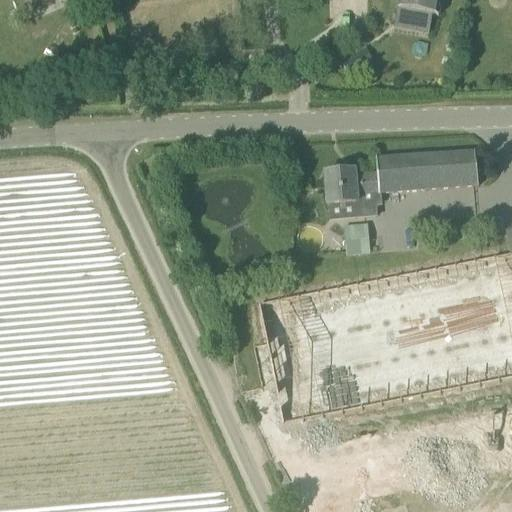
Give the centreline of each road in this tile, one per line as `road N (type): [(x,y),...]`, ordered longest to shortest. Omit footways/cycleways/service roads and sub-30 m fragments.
road 1 (unclassified): [(95,139),(511,123)]
road 2 (unclassified): [(263,511),(95,139)]
